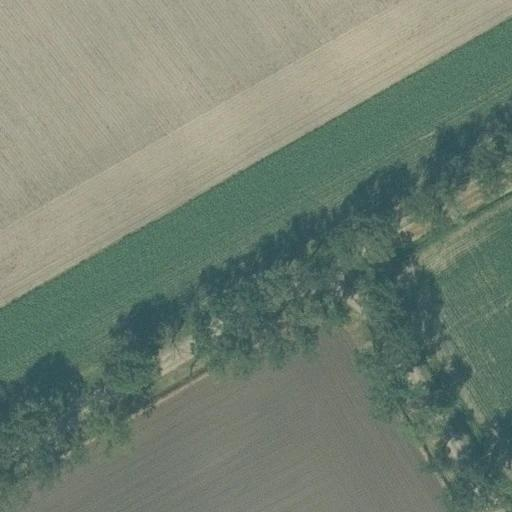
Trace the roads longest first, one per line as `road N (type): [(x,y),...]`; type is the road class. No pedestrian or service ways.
road 1 (track): [(511,503),(361,263),(328,263),(0,455)]
road 2 (track): [(511,170),(361,263)]
